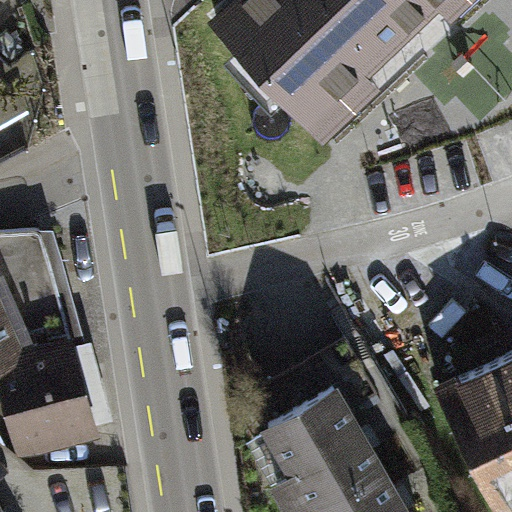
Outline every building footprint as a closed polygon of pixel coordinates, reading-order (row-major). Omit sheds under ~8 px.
[(233,0),(216,17),(308,113),(425,0),(233,0)] [(0,232),(0,373),(19,440),(95,418),(73,343),(42,234),(39,229),(34,228),(0,232)] [(92,338),(73,343),(95,418),(114,414),(92,338)] [(511,349),(440,385),(503,511),(506,511),(511,509),(511,349)] [(277,479),(296,511),(302,511),(381,467),(333,385),(269,422),(296,468),(277,479)] [(407,511),(381,467),(302,511),(407,511)]
